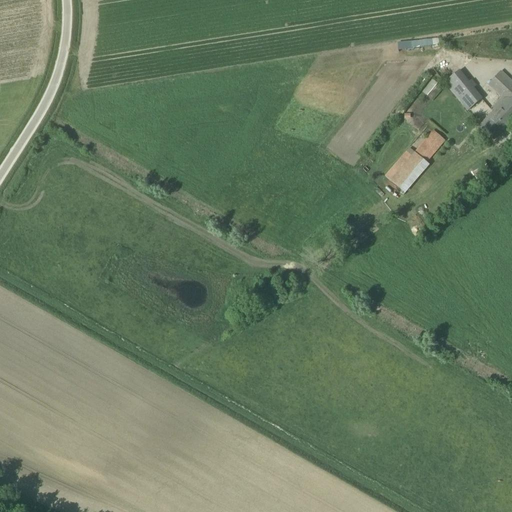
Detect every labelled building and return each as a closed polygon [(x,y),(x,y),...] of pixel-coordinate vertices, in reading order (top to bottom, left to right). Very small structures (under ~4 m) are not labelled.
[(472,80),(469,83),(459,71),(444,83),(467,112),(482,99),(474,89),(477,86),(472,80)] [(495,115),(507,126),(511,120),(511,82),(501,71),(488,85),(502,98),(490,110),(495,115)] [(421,94),(430,102),(441,89),(431,81),(421,94)] [(507,126),(495,115),(481,129),(493,140),(507,126)] [(426,163),(445,141),(433,131),(414,153),(409,149),(393,167),(398,170),(389,181),(404,194),(430,165),(426,163)] [(485,164),(474,172),(477,177),(488,170),(485,164)]
